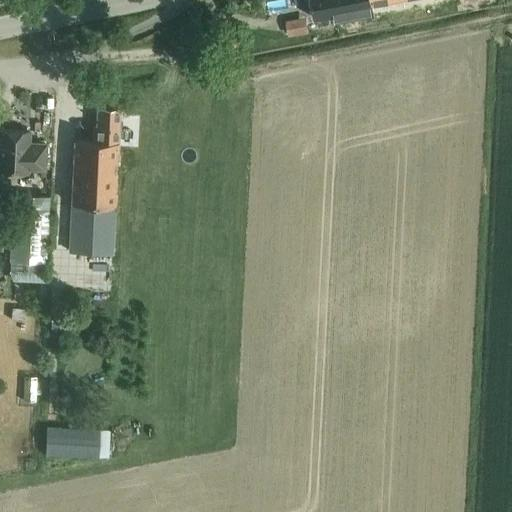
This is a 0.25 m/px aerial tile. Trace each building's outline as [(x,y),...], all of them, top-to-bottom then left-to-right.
[(311,0),(315,17),(335,13),(336,21),(373,14),(371,3),(390,0),(311,0)] [(307,16),(286,21),(289,35),(310,31),(308,19),(307,16)] [(73,139),(70,203),(68,252),(112,254),(115,205),(119,147),(119,141),(118,141),(120,108),(97,107),(96,125),(93,125),(92,139),(73,139)] [(0,131),(0,171),(28,173),(28,170),(45,171),(46,144),(29,144),(30,133),(0,131)] [(11,254),(11,260),(29,261),(40,262),(46,262),(47,249),(47,241),(48,219),(49,197),(32,196),(22,195),(14,195),(13,217),(12,239),(11,254)] [(109,315),(109,294),(91,294),(91,314),(109,315)] [(25,322),(25,309),(12,308),(12,321),(25,322)] [(36,377),(25,377),(24,401),(36,401),(36,377)] [(98,458),(98,457),(109,458),(111,430),(99,430),(99,429),(46,426),(45,455),(98,458)]
